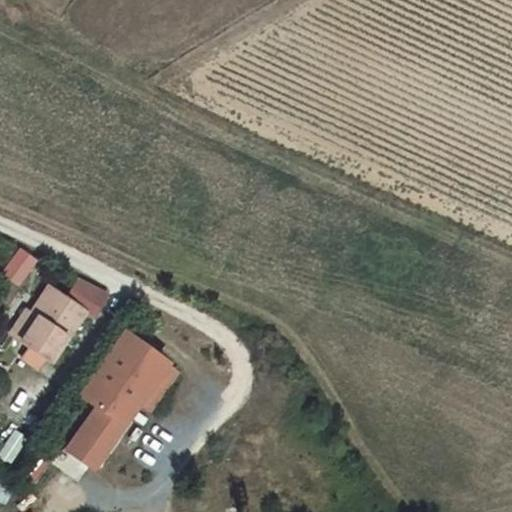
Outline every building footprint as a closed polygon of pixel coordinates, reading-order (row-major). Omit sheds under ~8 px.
[(19,259),(2,281),(18,293),(34,271),(19,259)] [(81,288),(67,307),(82,323),(90,329),(107,306),(81,288)] [(55,361),(82,323),(67,307),(50,295),(29,325),(11,349),(26,359),(42,370),(46,373),(50,368),(55,361)] [(6,345),(11,349),(29,325),(24,321),(6,345)] [(160,375),(119,344),(71,407),(85,419),(62,449),(55,458),(81,479),(133,411),(155,382),(160,375)] [(42,370),(26,359),(19,368),(35,380),(42,370)] [(55,361),(50,368),(54,371),(59,364),(55,361)] [(166,390),(155,382),(133,411),(144,420),(166,390)] [(85,419),(71,407),(47,437),(62,449),(85,419)]
